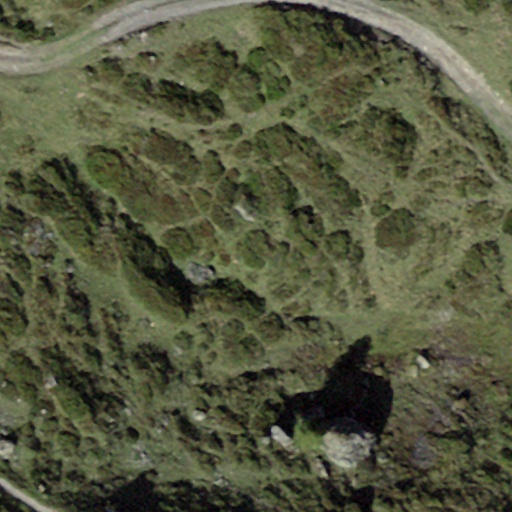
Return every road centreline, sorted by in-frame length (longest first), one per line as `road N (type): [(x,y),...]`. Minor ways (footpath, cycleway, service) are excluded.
road 1 (track): [(310,0),(416,33),(511,127)]
road 2 (track): [(0,61),(8,65),(123,18),(222,0)]
